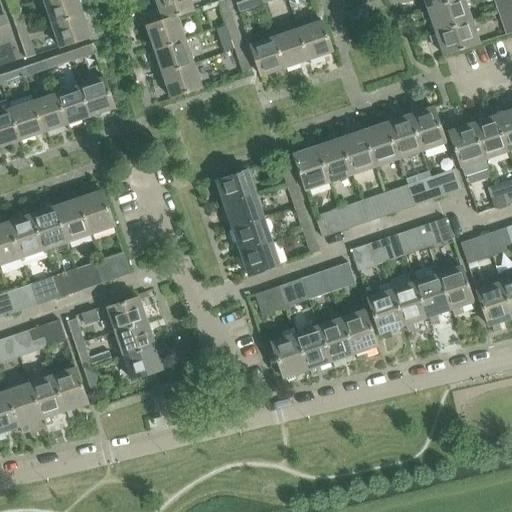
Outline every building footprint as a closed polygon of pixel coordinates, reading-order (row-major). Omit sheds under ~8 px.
[(6,0),(10,12),(19,9),(15,0),(6,0)] [(43,0),(52,24),(82,13),(77,0),(43,0)] [(155,0),(162,21),(177,15),(193,10),(189,0),(155,0)] [(217,2),(217,3),(202,8),(203,13),(219,7),(225,26),(235,23),(226,0),(222,0),(220,1),(217,2)] [(238,13),(262,5),(260,0),(245,0),(235,4),(238,13)] [(360,0),(364,10),(384,4),(383,0),(360,0)] [(431,19),(436,33),(472,21),(465,0),(457,0),(428,10),(429,11),(422,14),(424,21),(431,19)] [(424,0),(428,10),(457,0),(424,0)] [(511,0),(494,0),(501,19),(510,16),(506,2),(511,0)] [(511,33),(511,0),(506,2),(510,16),(501,19),(506,36),(511,33)] [(14,22),(18,35),(27,32),(19,9),(10,12),(14,22)] [(90,37),(82,13),(52,24),(60,47),(90,37)] [(146,26),(154,50),(185,39),(177,15),(162,21),(146,26)] [(321,21),(297,29),(307,60),(331,52),(321,21)] [(480,44),(472,21),(436,33),(437,35),(430,37),(432,44),(439,42),(444,56),(480,44)] [(225,26),(233,50),(243,46),(235,23),(225,26)] [(297,29),(273,37),(284,68),(307,60),(297,29)] [(35,56),(27,32),(18,35),(26,59),(35,56)] [(260,76),(284,68),(273,37),(249,46),(260,76)] [(154,50),(162,74),(193,63),(185,39),(154,50)] [(92,43),(68,52),(71,61),(95,53),(92,43)] [(251,70),(243,46),(233,50),(241,73),(251,70)] [(68,52),(45,60),(48,69),(71,61),(68,52)] [(29,65),(21,68),(24,77),(48,69),(45,60),(29,65)] [(201,87),(193,63),(162,74),(170,98),(201,87)] [(21,68),(0,75),(0,82),(1,85),(24,77),(21,68)] [(103,76),(79,85),(90,116),(114,108),(103,76)] [(79,85),(56,93),(66,124),(90,116),(79,85)] [(56,93),(32,101),(43,132),(66,124),(56,93)] [(32,101),(31,97),(8,104),(10,108),(9,109),(20,140),(43,132),(32,101)] [(0,146),(20,140),(9,109),(10,108),(8,104),(7,100),(0,102),(0,146)] [(422,111),(409,116),(421,151),(446,143),(434,107),(430,109),(428,101),(420,104),(422,111)] [(509,111),(495,116),(507,152),(511,150),(511,102),(507,104),(509,111)] [(399,119),(386,123),(398,159),(421,151),(409,116),(407,116),(405,109),(397,112),(399,119)] [(486,119),(471,124),(484,160),(507,152),(495,116),(494,117),(491,110),(484,112),(486,119)] [(377,126),(363,131),(375,167),(398,159),(386,123),(385,124),(382,117),(375,119),(377,126)] [(462,127),(449,132),(462,168),(465,177),(487,170),(484,160),(471,124),(470,125),(468,117),(460,120),(462,127)] [(352,134),(340,139),(352,175),(375,167),(363,131),(360,132),(357,125),(350,127),(352,134)] [(329,142),(316,147),(329,183),(352,175),(340,139),(336,140),(334,133),(327,135),(329,142)] [(305,191),(329,183),(316,147),(313,148),(311,140),(304,143),(307,150),(293,155),(305,191)] [(276,160),(284,185),(295,181),(286,157),(276,160)] [(455,169),(424,180),(428,191),(441,187),(445,197),(462,191),(455,169)] [(215,181),(224,206),(254,195),(246,171),(215,181)] [(424,180),(407,186),(414,207),(445,197),(441,187),(428,191),(424,180)] [(511,180),(486,189),(490,200),(504,196),(507,205),(511,203),(511,180)] [(295,181),(284,185),(285,187),(289,197),(293,209),(303,205),(295,181)] [(92,194),(77,199),(89,235),(114,227),(102,191),(99,192),(96,184),(89,187),(92,194)] [(407,186),(377,196),(381,207),(395,202),(398,212),(414,207),(407,186)] [(68,202),(54,207),(66,243),(89,235),(77,199),(76,200),(73,192),(66,195),(68,202)] [(224,206),(232,229),(262,219),(254,195),(224,206)] [(377,196),(361,201),(368,222),(398,212),(395,202),(381,207),(377,196)] [(504,196),(490,200),(493,210),(507,205),(504,196)] [(45,210),(31,215),(43,251),(66,243),(54,207),(52,207),(50,200),(43,203),(45,210)] [(361,201),(331,211),(335,223),(349,218),(352,228),(368,222),(361,201)] [(293,209),(301,232),(311,229),(303,205),(293,209)] [(8,223),(20,259),(23,267),(46,259),(43,251),(31,215),(30,215),(27,208),(20,211),(22,218),(8,223)] [(321,238),(352,228),(349,218),(335,223),(331,211),(314,217),(321,238)] [(0,265),(20,259),(8,223),(6,223),(4,216),(0,217),(0,265)] [(232,229),(240,253),(271,243),(262,219),(232,229)] [(445,219),(413,229),(417,240),(431,235),(435,245),(452,240),(445,219)] [(511,245),(506,227),(476,238),(479,249),(494,245),(497,254),(511,248),(511,245)] [(319,252),(311,229),(301,232),(309,255),(319,252)] [(404,256),(435,245),(431,235),(417,240),(413,229),(397,235),(404,256)] [(387,261),(404,256),(397,235),(367,245),(370,256),(384,251),(387,261)] [(467,263),(497,254),(494,245),(479,249),(476,238),(460,243),(467,263)] [(278,266),(271,243),(240,253),(248,276),(278,266)] [(358,271),(387,261),(384,251),(370,256),(367,245),(351,250),(358,271)] [(122,253),(91,264),(95,275),(109,270),(112,280),(130,274),(122,253)] [(347,262),(317,273),(321,285),(335,280),(338,289),(354,283),(347,262)] [(91,264),(75,269),(82,290),(112,280),(109,270),(95,275),(91,264)] [(461,266),(436,274),(449,311),(452,309),(454,316),(462,314),(459,307),(473,302),(461,266)] [(75,269),(45,279),(49,291),(62,286),(66,296),(82,290),(75,269)] [(511,269),(497,275),(511,319),(511,318),(511,269)] [(317,273),(301,278),(308,299),(338,289),(335,280),(321,285),(317,273)] [(437,315),(449,311),(436,274),(413,282),(425,318),(429,317),(431,324),(439,322),(437,315)] [(499,323),(511,319),(497,275),(474,283),(489,326),(491,326),(494,332),(501,330),(499,323)] [(301,278),(271,289),(275,300),(289,296),(292,305),(308,299),(301,278)] [(45,279),(29,285),(36,306),(66,296),(62,286),(49,291),(45,279)] [(413,323),(425,318),(413,282),(390,290),(402,327),(406,325),(408,332),(416,330),(413,323)] [(402,327),(390,290),(388,284),(378,287),(380,294),(368,298),(380,334),(382,333),(385,340),(392,337),(390,331),(402,327)] [(29,285),(0,294),(0,297),(3,306),(16,302),(19,311),(36,306),(29,285)] [(261,315),(292,305),(289,296),(275,300),(271,289),(254,295),(261,315)] [(0,297),(0,318),(19,311),(16,302),(3,306),(0,297)] [(107,308),(115,333),(146,322),(138,298),(107,308)] [(98,309),(84,312),(87,324),(101,321),(98,309)] [(365,309),(340,318),(352,354),(355,353),(358,360),(365,357),(363,351),(377,346),(365,309)] [(339,358),(352,354),(340,318),(317,326),(330,362),(332,361),(334,368),(342,365),(339,358)] [(58,320),(27,331),(31,342),(46,337),(49,347),(65,341),(58,320)] [(115,333),(123,355),(154,345),(146,322),(115,333)] [(316,367),(330,362),(317,326),(294,334),(306,370),(309,369),(311,376),(318,374),(316,367)] [(78,328),(69,331),(75,346),(84,343),(78,328)] [(274,372),(277,376),(281,374),(282,378),(285,377),(287,382),(295,379),(293,374),(306,370),(294,334),(292,329),(281,333),(283,338),(270,342),(272,346),(267,347),(267,352),(267,358),(269,363),(271,367),(274,372)] [(27,331),(11,336),(18,357),(49,347),(46,337),(31,342),(27,331)] [(11,336),(0,340),(0,357),(2,363),(18,357),(11,336)] [(162,369),(154,345),(123,355),(131,379),(162,369)] [(86,351),(77,354),(82,369),(111,359),(109,352),(89,358),(86,351)] [(75,368),(51,376),(63,413),(66,411),(68,418),(76,415),(73,409),(87,404),(75,368)] [(94,375),(85,378),(91,393),(100,390),(94,375)] [(50,417),(63,413),(51,376),(27,384),(40,420),(43,419),(45,426),(52,423),(50,417)] [(28,425),(40,420),(27,384),(5,392),(17,428),(20,427),(22,433),(30,431),(28,425)] [(5,432),(17,428),(5,392),(0,393),(0,440),(7,438),(5,432)]
